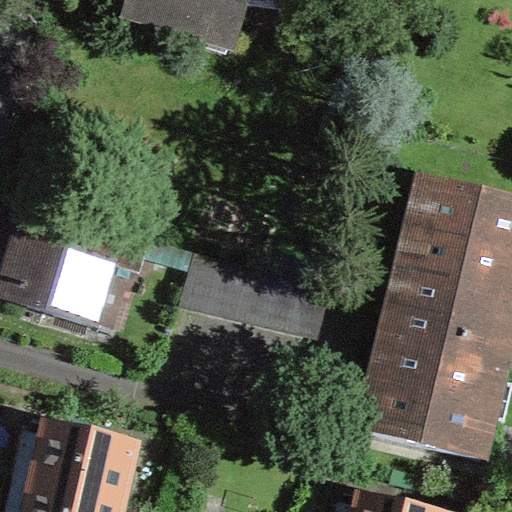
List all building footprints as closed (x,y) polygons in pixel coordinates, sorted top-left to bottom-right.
[(234,47),(247,3),(304,12),(306,0),(129,0),(125,15),(234,47)] [(364,431),(479,459),(501,368),(511,322),(511,200),(425,180),(413,229),(423,231),(386,385),(376,382),(364,431)] [(148,241),(32,207),(9,285),(4,300),(89,325),(107,264),(138,273),(148,241)] [(330,286),(195,254),(179,306),(229,318),(318,339),(330,286)] [(328,455),(335,425),(283,414),(277,443),(328,455)] [(48,425),(34,483),(122,503),(125,490),(135,445),(48,425)] [(120,511),(122,503),(34,483),(27,511),(120,511)] [(358,511),(427,511),(362,497),(358,511)]
